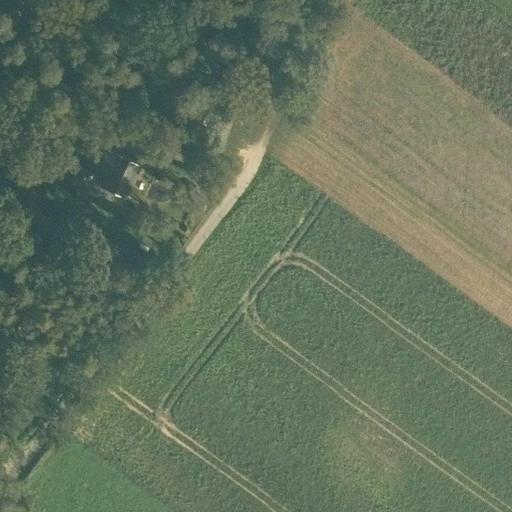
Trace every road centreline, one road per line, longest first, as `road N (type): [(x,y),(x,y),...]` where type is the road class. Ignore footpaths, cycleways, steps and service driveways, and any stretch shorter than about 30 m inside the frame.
road 1 (residential): [(249,170),(0,490)]
road 2 (track): [(324,0),(249,170)]
